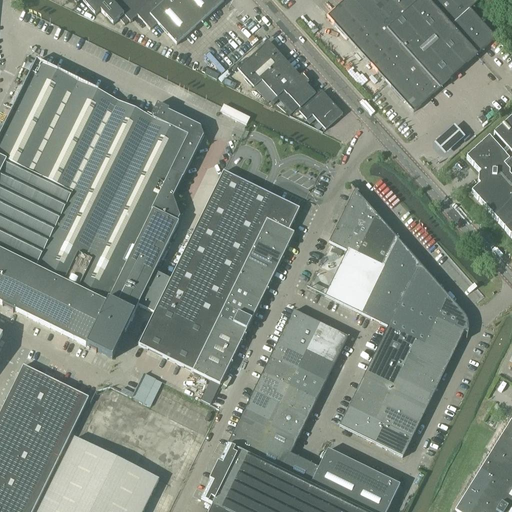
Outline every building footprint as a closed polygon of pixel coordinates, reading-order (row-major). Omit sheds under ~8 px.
[(71,0),(77,6),(82,1),(96,16),(100,12),(106,19),(107,18),(114,26),(119,20),(125,26),(130,22),(131,23),(138,17),(150,31),(157,24),(176,46),(224,3),(220,0),(71,0)] [(345,0),(326,16),(413,113),(440,89),(434,83),(470,50),(476,57),(496,39),(471,11),(478,5),(473,0),(345,0)] [(267,103),(269,102),(273,106),(278,101),(291,115),(296,111),(299,108),(300,109),(315,96),(268,43),(238,71),(267,103)] [(138,307),(154,315),(170,281),(154,273),(178,225),(177,224),(180,219),(173,199),(182,180),(183,180),(203,138),(200,129),(164,111),(155,114),(152,120),(37,64),(0,139),(0,305),(86,348),(112,360),(138,307)] [(299,114),(306,122),(312,117),(325,131),(342,116),(321,93),(302,110),(299,113),(299,114)] [(220,113),(246,126),(250,119),(223,106),(220,113)] [(511,118),(493,135),(495,137),(490,141),(489,140),(466,160),(479,174),(480,174),(480,175),(480,177),(482,177),(481,185),(480,185),(480,187),(479,187),(478,188),(471,194),(511,239),(511,118)] [(433,144),(444,156),(465,138),(454,126),(433,144)] [(170,281),(154,315),(138,348),(157,358),(207,382),(210,383),(219,388),(293,236),(288,234),(299,210),(223,173),(171,281),(170,281)] [(387,330),(339,428),(402,459),(464,334),(467,335),(467,336),(468,334),(468,332),(468,330),(468,328),(468,326),(467,324),(467,322),(466,320),(465,319),(464,317),(462,316),(354,193),(328,245),(346,254),(324,299),(387,330)] [(226,448),(227,448),(357,511),(387,511),(395,496),(399,487),(327,452),(318,470),(290,456),(347,339),(293,313),(226,448)] [(0,511),(33,511),(89,399),(23,367),(0,414),(0,511)] [(143,375),(131,399),(150,409),(162,385),(143,375)] [(210,406),(219,388),(210,383),(201,401),(210,406)] [(511,511),(511,420),(454,511),(511,511)] [(38,511),(143,511),(158,482),(74,440),(38,511)] [(357,511),(227,448),(200,502),(212,508),(209,511),(357,511)]
